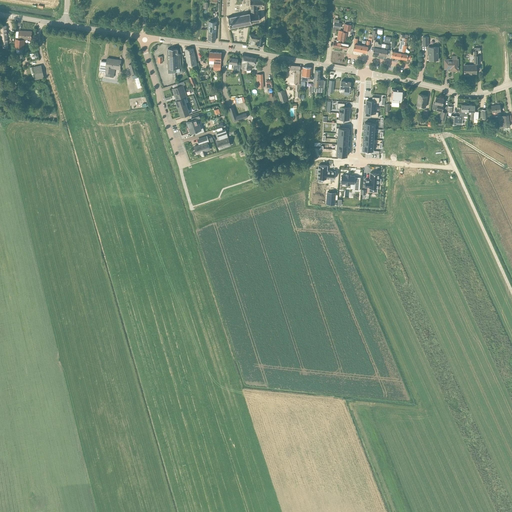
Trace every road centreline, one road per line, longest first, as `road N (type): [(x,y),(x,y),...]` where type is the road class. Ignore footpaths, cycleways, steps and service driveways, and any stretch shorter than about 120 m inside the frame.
road 1 (tertiary): [(143,37),(362,72)]
road 2 (tertiary): [(366,73),(459,94),(511,83)]
road 3 (residential): [(143,37),(181,166)]
